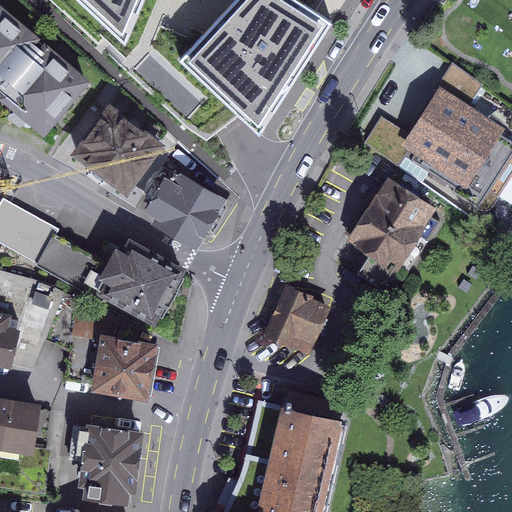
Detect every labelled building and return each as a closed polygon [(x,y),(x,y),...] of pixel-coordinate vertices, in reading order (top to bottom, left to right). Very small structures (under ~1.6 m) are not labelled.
[(74,0),(125,47),(144,0),(74,0)] [(235,0),(179,61),(259,136),(332,24),(295,0),(235,0)] [(89,86),(0,10),(0,81),(54,127),(89,86)] [(511,160),(511,144),(439,96),(404,150),(430,167),(427,171),(481,207),(511,160)] [(159,151),(104,113),(76,153),(131,191),(159,151)] [(224,205),(178,179),(157,218),(203,243),(224,205)] [(389,184),(346,246),(372,263),(361,280),(382,294),(436,217),(389,184)] [(54,232),(5,204),(0,212),(0,240),(37,262),(52,236),(54,232)] [(135,256),(122,248),(110,269),(52,236),(37,262),(154,324),(182,274),(139,249),(135,256)] [(331,312),(282,291),(262,336),(311,358),(331,312)] [(0,305),(0,362),(6,364),(7,359),(23,362),(31,325),(19,322),(22,310),(0,305)] [(154,349),(104,340),(95,387),(146,396),(154,349)] [(285,404),(258,399),(248,449),(244,460),(238,479),(224,509),(255,511),(285,404)] [(318,511),(343,414),(285,401),(285,404),(255,511),(259,511),(318,511)] [(52,411),(0,404),(0,480),(42,486),(52,411)] [(154,427),(98,419),(88,491),(145,499),(154,427)]
